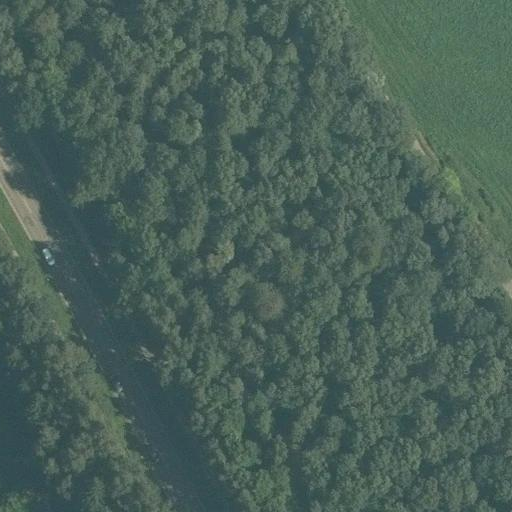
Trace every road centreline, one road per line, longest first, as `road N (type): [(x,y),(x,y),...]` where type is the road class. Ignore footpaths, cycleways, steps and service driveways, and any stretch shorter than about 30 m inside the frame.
road 1 (primary): [(186,511),(0,174)]
road 2 (track): [(511,308),(304,0)]
